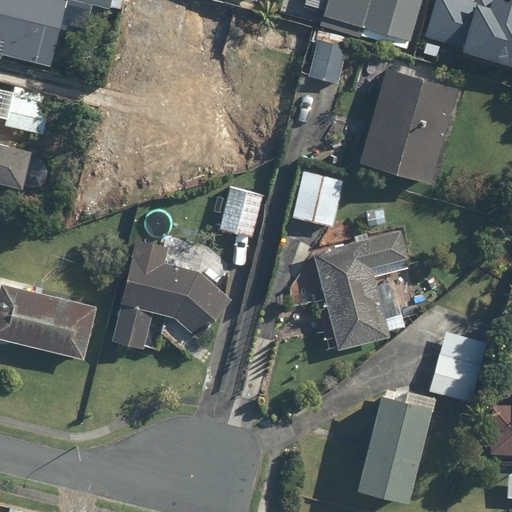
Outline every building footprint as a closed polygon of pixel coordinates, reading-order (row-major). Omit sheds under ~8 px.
[(0,0),(0,52),(50,65),(67,0),(0,0)] [(117,0),(71,0),(71,4),(114,14),(117,0)] [(235,9),(204,0),(129,0),(121,26),(220,57),(235,9)] [(408,46),(422,0),(328,0),(323,19),(408,46)] [(511,0),(480,0),(481,1),(478,0),(439,0),(430,37),(511,59),(511,0)] [(306,76),(335,85),(345,50),(316,42),(306,76)] [(230,78),(153,61),(132,156),(181,167),(194,110),(222,116),(230,78)] [(389,65),(362,158),(434,178),(460,85),(389,65)] [(53,102),(12,91),(3,123),(45,134),(53,102)] [(0,178),(26,184),(33,147),(0,140),(0,178)] [(347,177),(302,169),(293,216),(337,225),(347,177)] [(267,190),(222,180),(212,226),(257,236),(267,190)] [(399,222),(314,245),(341,351),(393,338),(391,331),(408,326),(396,281),(382,285),(378,273),(410,264),(399,222)] [(168,240),(137,235),(114,340),(152,349),(161,310),(180,314),(202,335),(236,298),(203,267),(166,259),(168,240)] [(97,304),(0,280),(0,335),(84,356),(97,304)] [(489,334),(445,325),(433,390),(477,398),(489,334)] [(438,400),(387,387),(362,486),(413,499),(438,400)] [(511,400),(490,400),(489,455),(511,455),(511,400)]
